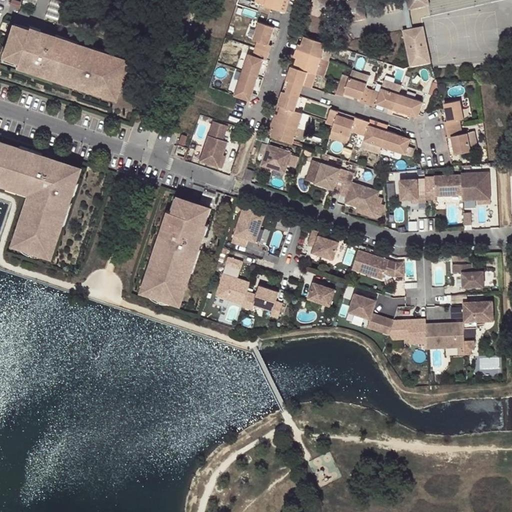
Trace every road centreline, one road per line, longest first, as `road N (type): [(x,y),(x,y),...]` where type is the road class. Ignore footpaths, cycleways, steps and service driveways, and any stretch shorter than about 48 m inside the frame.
road 1 (residential): [(0,108),(303,209)]
road 2 (residential): [(273,80),(427,129),(431,155)]
road 3 (residential): [(303,209),(399,240),(422,239)]
